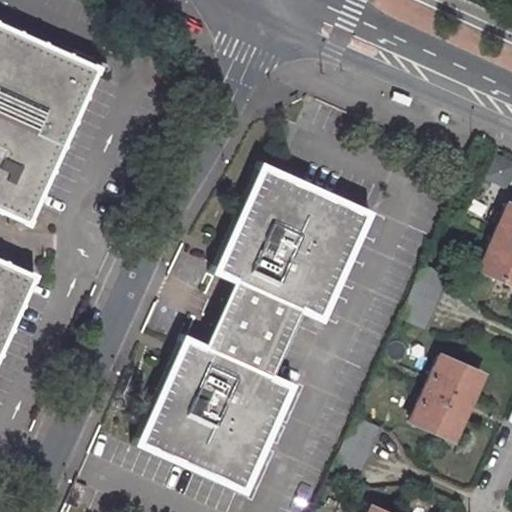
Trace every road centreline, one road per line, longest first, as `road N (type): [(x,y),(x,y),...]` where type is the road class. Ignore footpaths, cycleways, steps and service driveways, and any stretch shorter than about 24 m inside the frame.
road 1 (residential): [(30,511),(248,18)]
road 2 (primary): [(248,18),(511,130)]
road 3 (primary): [(511,81),(335,0)]
